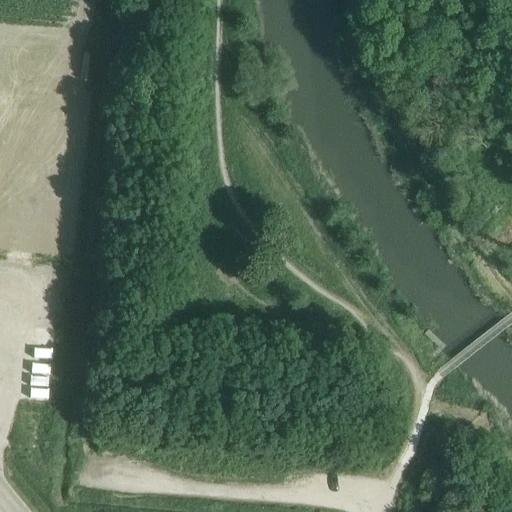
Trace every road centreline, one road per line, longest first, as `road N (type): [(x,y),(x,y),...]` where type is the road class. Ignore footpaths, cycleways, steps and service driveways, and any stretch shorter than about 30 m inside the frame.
road 1 (track): [(431,388),(271,156),(215,56),(216,0)]
road 2 (track): [(511,284),(405,138),(376,82),(357,0)]
